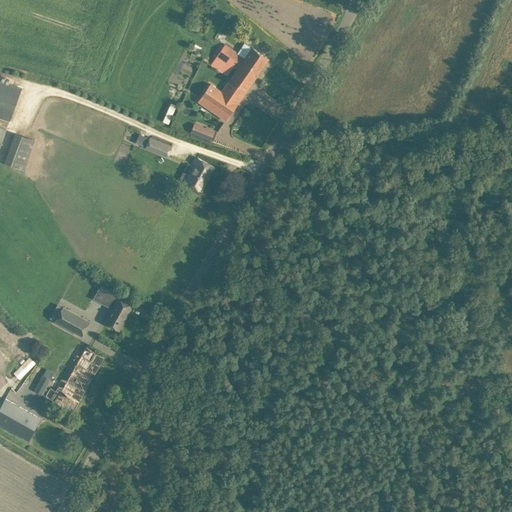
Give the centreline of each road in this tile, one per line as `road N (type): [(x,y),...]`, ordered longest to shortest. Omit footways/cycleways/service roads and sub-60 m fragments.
road 1 (unclassified): [(58,511),(356,0)]
road 2 (track): [(511,95),(468,121),(428,132),(273,146)]
